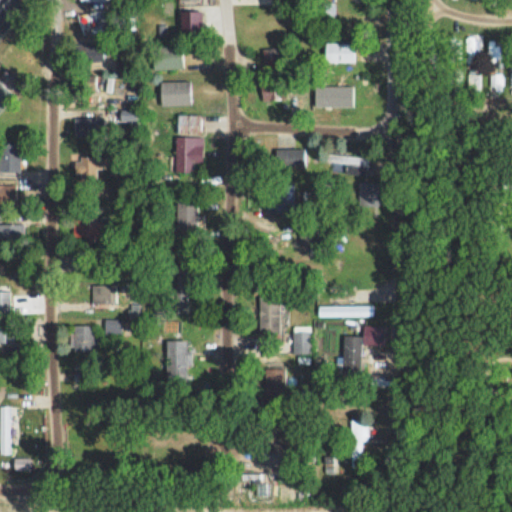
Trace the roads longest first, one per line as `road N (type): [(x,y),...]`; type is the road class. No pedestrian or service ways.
road 1 (residential): [(398,0),(399,490)]
road 2 (residential): [(225,482),(222,286),(237,125),(226,0)]
road 3 (residential): [(17,468),(51,323),(57,0)]
road 4 (residential): [(237,125),(400,132)]
